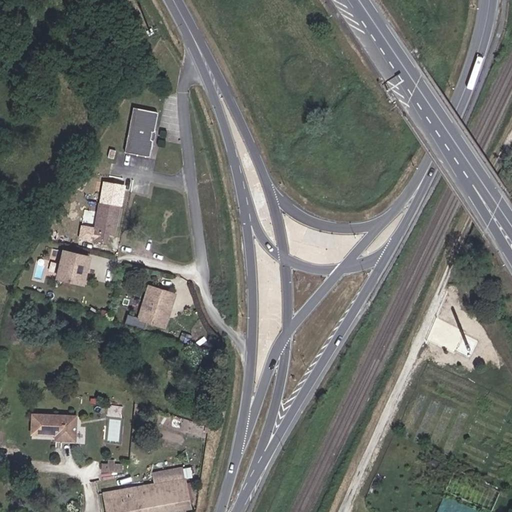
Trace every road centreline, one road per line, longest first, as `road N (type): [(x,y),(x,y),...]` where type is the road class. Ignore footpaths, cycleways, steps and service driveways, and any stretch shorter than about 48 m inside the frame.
road 1 (track): [(511,149),(343,511)]
road 2 (track): [(347,511),(446,313),(463,304),(474,312),(511,376)]
road 3 (primary): [(247,500),(385,254)]
road 4 (primary): [(494,215),(350,0)]
road 5 (primary): [(246,207),(255,274),(245,436)]
road 6 (primary): [(175,2),(217,93),(246,207)]
road 7 (primary): [(269,194),(244,124),(175,2)]
road 8 (primary): [(415,197),(476,68),(491,0)]
road 9 (primary): [(247,500),(285,335)]
road 10 (primary): [(415,197),(346,229),(303,218),(269,194)]
